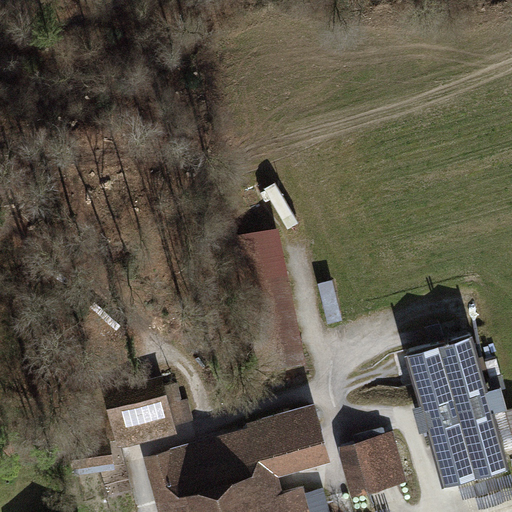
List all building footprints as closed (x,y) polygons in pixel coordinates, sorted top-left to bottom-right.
[(276,231),(236,239),(260,364),(301,356),(276,231)] [(429,426),(445,483),(507,466),(470,332),(407,349),(423,406),(416,408),(422,428),(429,426)] [(121,441),(172,428),(170,421),(180,418),(179,415),(185,413),(183,406),(177,407),(173,394),(164,396),(160,379),(135,385),(131,370),(104,377),(121,441)] [(172,499),(176,511),(311,511),(307,495),(304,485),(267,495),(260,472),(325,454),(312,408),(228,431),(229,434),(150,456),(163,501),(172,499)] [(76,463),(110,457),(107,440),(73,446),(76,463)] [(353,489),(398,477),(388,440),(343,452),(353,489)] [(0,446),(0,456),(0,459),(11,457),(9,445),(0,446)] [(326,511),(321,492),(307,495),(311,511),(326,511)]
